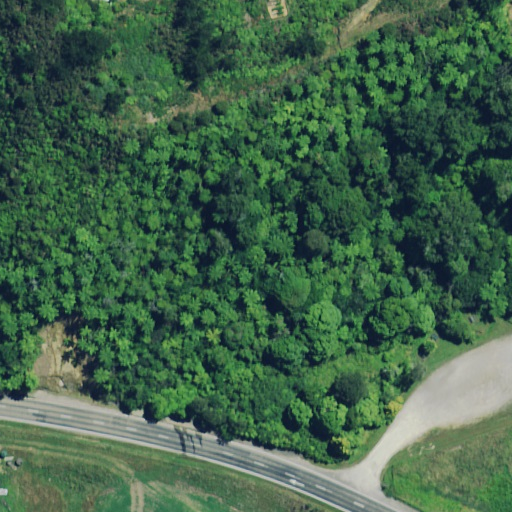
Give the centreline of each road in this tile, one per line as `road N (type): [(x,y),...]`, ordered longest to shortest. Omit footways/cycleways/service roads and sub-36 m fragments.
road 1 (primary): [(0,413),(186,443),(344,500)]
road 2 (unclassified): [(511,365),(344,500)]
